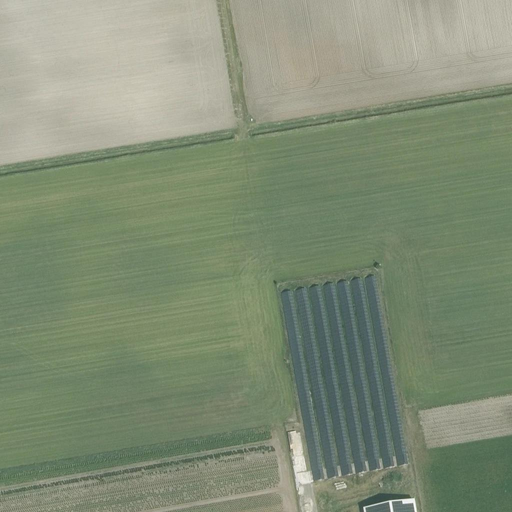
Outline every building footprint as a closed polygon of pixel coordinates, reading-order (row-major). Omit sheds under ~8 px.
[(362,290),(362,280),(354,280),(354,290),(362,290)] [(341,292),(349,292),(348,282),(340,283),(341,292)] [(367,471),(359,472),(360,480),(367,479),(367,471)] [(416,511),(409,474),(356,483),(361,511),(416,511)] [(330,511),(325,478),(317,479),(321,511),(330,511)]
